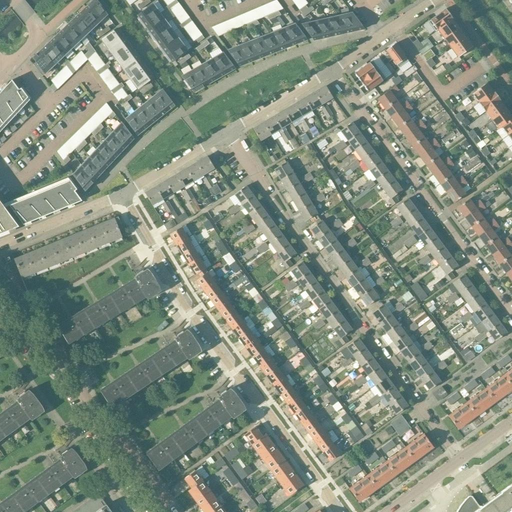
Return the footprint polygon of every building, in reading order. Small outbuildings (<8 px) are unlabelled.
[(95,0),(93,0),(86,8),(98,24),(107,15),(95,0)] [(153,4),(137,16),(144,25),(160,14),(153,4)] [(86,8),(77,16),(89,32),(98,24),(86,8)] [(445,9),(428,22),(435,32),(437,30),(452,19),(452,20),(453,19),(448,14),(445,9)] [(351,13),(339,16),(351,33),(363,30),(351,13)] [(160,14),(144,25),(151,34),(166,23),(160,14)] [(77,16),(68,24),(80,41),(81,40),(84,37),(89,32),(77,16)] [(282,27),(285,24),(279,16),(276,19),(282,27)] [(339,16),(327,19),(339,35),(351,33),(339,16)] [(327,19),(315,22),(326,38),(339,35),(327,19)] [(459,28),(452,20),(452,19),(437,30),(444,39),(459,28)] [(315,22),(302,25),(314,41),(326,38),(315,22)] [(166,23),(151,34),(158,44),(173,32),(166,23)] [(68,24),(60,33),(72,49),(80,41),(68,24)] [(294,24),(283,29),(295,45),(306,41),(294,24)] [(465,38),(459,28),(444,39),(451,48),(465,38)] [(117,29),(101,40),(108,50),(124,39),(117,29)] [(283,29),(272,33),(284,49),(295,45),(283,29)] [(173,32),(158,44),(164,53),(180,41),(173,32)] [(60,33),(51,41),(63,57),(72,49),(60,33)] [(272,33),(261,37),(273,54),(284,49),(272,33)] [(84,37),(81,40),(86,46),(89,43),(84,37)] [(261,37),(250,42),(262,58),(273,54),(261,37)] [(472,47),(465,38),(451,48),(458,58),(472,47)] [(124,39),(108,50),(116,60),(131,48),(124,39)] [(51,41),(42,49),(54,66),(63,57),(51,41)] [(180,41),(164,53),(172,62),(187,51),(180,41)] [(250,42),(239,46),(251,62),(262,58),(250,42)] [(395,44),(386,51),(389,55),(392,60),(399,68),(402,73),(411,66),(408,61),(395,44)] [(239,46),(228,51),(240,67),(251,62),(239,46)] [(131,48),(116,60),(123,70),(138,58),(131,48)] [(42,49),(33,58),(36,62),(33,64),(42,77),(54,66),(42,49)] [(430,49),(421,56),(426,62),(431,58),(431,59),(435,56),(430,49)] [(222,53),(212,59),(224,75),(234,69),(222,53)] [(145,68),(138,58),(123,70),(130,79),(145,68)] [(212,59),(202,65),(214,81),(224,75),(212,59)] [(361,83),(379,70),(372,61),(354,74),(361,83)] [(202,65),(192,70),(204,87),(214,81),(202,65)] [(145,68),(130,79),(137,90),(153,78),(145,68)] [(192,70),(182,76),(194,93),(204,87),(192,70)] [(368,92),(385,79),(379,70),(361,83),(368,92)] [(417,73),(413,77),(418,83),(422,80),(417,73)] [(11,80),(0,92),(0,127),(28,98),(21,89),(19,90),(11,80)] [(487,83),(472,94),(478,103),(479,103),(493,92),(487,83)] [(326,86),(315,93),(322,104),(332,98),(326,86)] [(396,101),(392,95),(398,90),(395,86),(392,89),(388,91),(385,94),(381,96),(378,99),(385,109),(396,101)] [(162,90),(152,97),(164,114),(174,106),(162,90)] [(494,92),(493,92),(479,103),(478,103),(485,113),(485,112),(500,101),(500,102),(501,101),(494,92)] [(311,110),(322,104),(315,93),(305,99),(311,110)] [(152,97),(144,105),(155,121),(164,114),(152,97)] [(301,116),(311,110),(305,99),(294,105),(301,116)] [(385,109),(392,118),(409,106),(406,101),(400,106),(396,101),(385,109)] [(506,110),(500,102),(500,101),(485,112),(491,121),(506,110)] [(144,105),(135,112),(147,128),(155,121),(144,105)] [(291,122),(301,116),(294,105),(284,111),(291,122)] [(324,114),(330,110),(327,106),(321,109),(324,114)] [(409,106),(392,118),(399,128),(410,120),(406,114),(412,110),(409,106)] [(332,115),(330,110),(324,114),(326,118),(332,115)] [(511,117),(506,110),(491,121),(498,130),(501,127),(511,118),(511,117)] [(281,128),(291,122),(284,111),(274,117),(281,128)] [(135,112),(125,119),(137,135),(147,128),(135,112)] [(274,117),(264,123),(270,135),(281,128),(274,117)] [(303,126),(309,123),(306,118),(300,122),(303,126)] [(511,118),(501,127),(507,136),(511,132),(511,118)] [(399,128),(406,137),(423,124),(421,120),(420,120),(413,125),(410,120),(399,128)] [(121,123),(113,132),(125,148),(133,139),(121,123)] [(270,135),(264,123),(253,129),(260,141),(270,135)] [(312,128),(309,123),(303,126),(306,131),(312,128)] [(341,131),(348,141),(359,133),(351,123),(341,131)] [(423,124),(406,137),(412,147),(423,138),(419,133),(426,128),(423,124)] [(453,140),(456,137),(460,135),(456,129),(453,132),(441,140),(445,145),(449,142),(448,141),(452,138),(453,140)] [(113,132),(105,140),(117,157),(125,148),(113,132)] [(355,150),(366,142),(359,133),(348,141),(355,150)] [(477,145),(481,142),(477,136),(473,139),(477,145)] [(412,147),(419,156),(437,143),(434,138),(427,143),(423,138),(412,147)] [(105,140),(97,149),(109,165),(117,157),(105,140)] [(342,140),(338,144),(342,149),(346,146),(342,140)] [(362,160),(373,152),(366,142),(355,150),(362,160)] [(437,143),(419,156),(426,165),(437,157),(433,152),(440,147),(437,143)] [(312,149),(309,144),(304,147),(307,152),(312,149)] [(342,149),(338,144),(334,147),(335,149),(338,152),(342,149)] [(97,149),(89,157),(101,174),(109,165),(97,149)] [(471,159),(476,156),(471,149),(467,153),(471,159)] [(362,160),(359,163),(360,165),(360,166),(365,173),(369,170),(380,162),(373,152),(362,160)] [(277,160),(274,155),(269,158),(272,163),(277,160)] [(89,157),(81,166),(93,182),(101,174),(89,157)] [(207,157),(197,163),(203,174),(214,168),(207,157)] [(426,165),(433,175),(451,162),(447,157),(441,162),(437,157),(426,165)] [(477,157),(464,167),(467,172),(481,162),(477,157)] [(356,160),(352,163),(356,168),(360,165),(356,160)] [(365,173),(364,174),(369,181),(371,179),(373,182),(376,179),(387,171),(380,162),(369,170),(365,173)] [(451,162),(433,175),(440,184),(451,176),(447,170),(453,165),(451,162)] [(186,169),(193,181),(203,174),(197,163),(186,169)] [(274,169),(281,180),(292,173),(286,163),(274,169)] [(356,168),(352,163),(348,166),(350,169),(352,172),(356,168)] [(81,166),(73,175),(85,191),(93,182),(81,166)] [(176,175),(183,187),(193,181),(186,169),(176,175)] [(383,189),(394,181),(387,171),(376,179),(383,189)] [(310,172),(305,175),(308,181),(313,178),(310,172)] [(287,190),(298,183),(292,173),(281,180),(287,190)] [(166,181),(173,193),(183,187),(176,175),(166,181)] [(308,181),(305,175),(300,178),(304,184),(308,181)] [(447,193),(464,180),(462,177),(461,176),(455,181),(451,176),(440,184),(447,193)] [(69,179),(8,204),(23,225),(81,201),(74,191),(76,190),(69,179)] [(369,181),(366,182),(371,188),(375,184),(373,182),(371,179),(369,181)] [(467,184),(464,180),(447,193),(454,203),(465,195),(461,189),(467,184)] [(156,187),(162,199),(173,193),(166,181),(156,187)] [(211,187),(213,185),(211,181),(205,184),(208,189),(211,187)] [(394,181),(383,189),(391,199),(389,200),(393,206),(398,201),(394,196),(401,191),(394,181)] [(371,188),(366,182),(362,185),(366,191),(371,188)] [(293,200),(304,194),(298,183),(287,190),(293,200)] [(216,184),(213,185),(211,187),(214,193),(216,196),(221,192),(216,184)] [(162,199),(156,187),(145,194),(152,205),(162,199)] [(235,194),(242,204),(253,196),(245,187),(235,194)] [(185,197),(191,193),(188,188),(182,192),(185,197)] [(193,198),(191,193),(185,197),(187,201),(191,199),(193,198)] [(322,193),(317,196),(320,202),(325,199),(322,193)] [(299,211),(310,204),(304,194),(293,200),(299,211)] [(486,195),(479,200),(482,204),(489,199),(489,198),(487,196),(486,195)] [(249,214),(260,206),(253,196),(242,204),(249,214)] [(320,202),(317,196),(312,199),(316,204),(320,202)] [(407,199),(397,207),(401,212),(397,215),(398,217),(400,219),(404,217),(415,209),(407,199)] [(489,199),(482,204),(485,208),(486,210),(493,204),(489,199)] [(457,208),(465,217),(482,204),(479,200),(473,205),(469,200),(457,208)] [(0,201),(0,234),(18,227),(0,201)] [(232,207),(236,213),(240,210),(236,204),(232,207)] [(310,204),(299,211),(305,221),(317,215),(310,204)] [(482,204),(465,217),(472,227),(483,219),(479,213),(485,208),(482,204)] [(256,224),(267,216),(260,206),(249,214),(256,224)] [(232,216),(236,213),(232,207),(228,210),(232,216)] [(411,226),(422,218),(415,209),(404,217),(411,226)] [(215,224),(223,217),(219,213),(212,219),(215,224)] [(263,233),(274,225),(267,216),(256,224),(263,233)] [(22,278),(109,243),(122,238),(121,236),(125,234),(118,217),(114,219),(14,259),(14,260),(11,261),(9,257),(5,259),(9,270),(13,274),(19,271),(22,278)] [(398,217),(394,220),(398,225),(402,222),(398,217)] [(418,236),(429,228),(422,218),(411,226),(418,236)] [(167,230),(176,225),(173,219),(164,225),(167,230)] [(338,219),(334,222),(338,228),(342,225),(338,219)] [(472,227),(478,236),(496,223),(493,219),(486,224),(483,219),(472,227)] [(398,225),(394,220),(390,223),(392,226),(394,228),(398,225)] [(317,239),(328,231),(321,221),(310,229),(317,239)] [(338,228),(334,222),(329,225),(333,231),(338,228)] [(246,226),(250,232),(254,229),(250,223),(246,226)] [(496,223),(478,236),(485,246),(496,238),(492,232),(499,227),(496,223)] [(270,243),(281,235),(274,225),(263,233),(270,243)] [(246,235),(250,232),(246,226),(242,230),(244,232),(246,235)] [(169,235),(176,245),(187,238),(181,228),(169,235)] [(425,246),(436,238),(429,228),(418,236),(425,246)] [(335,240),(328,231),(317,239),(325,248),(335,240)] [(277,253),(288,245),(281,235),(270,243),(277,253)] [(413,236),(408,239),(412,245),(417,241),(413,236)] [(193,248),(187,238),(176,245),(182,255),(193,248)] [(352,238),(348,241),(352,247),(356,244),(352,238)] [(432,255),(443,247),(436,238),(425,246),(432,255)] [(485,246),(492,255),(510,242),(507,238),(500,243),(496,238),(485,246)] [(412,245),(408,239),(404,243),(408,248),(412,245)] [(325,248),(332,258),(342,250),(335,240),(325,248)] [(352,247),(348,241),(343,245),(348,250),(352,247)] [(260,246),(265,251),(269,248),(265,242),(260,246)] [(511,244),(510,242),(492,255),(499,264),(510,256),(506,251),(511,246),(511,244)] [(223,244),(217,248),(219,251),(223,257),(229,254),(225,248),(223,244)] [(288,245),(277,253),(284,262),(282,264),(286,269),(292,265),(288,260),(295,254),(288,245)] [(260,255),(265,251),(260,246),(256,249),(260,255)] [(439,265),(450,257),(443,247),(432,255),(439,265)] [(199,258),(193,248),(182,255),(188,265),(199,258)] [(387,248),(383,251),(389,258),(393,255),(387,248)] [(350,260),(342,250),(332,258),(339,268),(350,260)] [(199,258),(188,265),(194,276),(198,273),(204,269),(206,268),(211,265),(205,255),(199,258)] [(426,255),(422,258),(426,264),(431,260),(426,255)] [(499,264),(506,274),(511,269),(511,258),(510,256),(499,264)] [(450,257),(439,265),(446,275),(444,276),(448,282),(454,277),(450,272),(457,267),(450,257)] [(367,258),(363,261),(367,266),(371,263),(367,258)] [(426,264),(422,258),(418,262),(422,267),(426,264)] [(339,268),(346,277),(357,269),(350,260),(339,268)] [(367,266),(363,261),(358,264),(360,266),(362,269),(367,266)] [(298,280),(309,272),(301,263),(291,270),(298,280)] [(364,279),(369,275),(364,268),(362,269),(360,266),(357,269),(346,277),(353,287),(364,279)] [(68,344),(133,305),(146,297),(148,300),(160,292),(158,286),(152,275),(147,269),(134,277),(136,281),(58,327),(68,344)] [(200,278),(196,281),(203,291),(214,282),(204,269),(198,273),(200,278)] [(305,290),(316,282),(309,272),(298,280),(305,290)] [(244,275),(233,283),(236,287),(247,279),(244,275)] [(460,293),(471,285),(463,275),(453,283),(460,293)] [(381,276),(377,280),(381,285),(385,282),(381,276)] [(364,279),(353,287),(360,296),(371,289),(374,286),(372,283),(371,281),(368,284),(364,279)] [(288,283),(292,289),(296,285),(292,280),(288,283)] [(381,285),(377,280),(372,283),(376,289),(381,285)] [(434,285),(437,289),(444,285),(441,280),(434,285)] [(203,291),(210,300),(221,292),(214,282),(203,291)] [(316,282),(305,290),(312,300),(323,292),(316,282)] [(288,292),(292,289),(288,283),(284,286),(288,292)] [(471,285),(460,293),(467,302),(478,294),(471,285)] [(35,287),(30,289),(33,297),(38,295),(35,287)] [(378,298),(371,289),(360,296),(367,306),(378,298)] [(408,291),(401,296),(406,303),(413,297),(408,291)] [(228,301),(221,292),(210,300),(217,309),(228,301)] [(319,309),(330,301),(323,292),(312,300),(319,309)] [(454,292),(450,296),(454,301),(458,298),(454,292)] [(421,302),(427,297),(424,293),(418,298),(421,302)] [(478,294),(467,302),(474,312),(485,304),(478,294)] [(454,301),(450,296),(446,299),(450,304),(454,301)] [(406,303),(402,305),(405,308),(416,300),(413,297),(406,303)] [(302,302),(306,308),(311,305),(307,299),(302,302)] [(235,311),(228,301),(217,309),(224,319),(235,311)] [(330,301),(319,309),(326,319),(337,311),(330,301)] [(383,305),(372,313),(379,323),(394,312),(391,309),(393,308),(388,301),(383,305)] [(302,311),(306,308),(302,302),(298,306),(302,311)] [(429,302),(425,305),(431,312),(434,309),(432,306),(429,302)] [(400,303),(395,306),(400,312),(404,309),(400,303)] [(472,317),(469,319),(474,327),(481,322),(492,314),(485,304),(474,312),(471,315),(472,317)] [(400,312),(395,306),(393,308),(391,309),(394,312),(395,315),(400,312)] [(242,320),(235,311),(224,319),(231,328),(242,320)] [(333,329),(344,321),(337,311),(326,319),(333,329)] [(394,312),(379,323),(387,332),(397,324),(393,319),(397,317),(395,315),(394,312)] [(468,312),(464,315),(468,320),(469,319),(472,317),(471,315),(468,312)] [(488,331),(499,323),(492,314),(481,322),(488,331)] [(468,320),(464,315),(460,319),(464,324),(468,320)] [(242,320),(231,328),(238,338),(249,330),(253,327),(254,326),(247,317),(242,320)] [(316,322),(320,328),(325,324),(321,319),(316,322)] [(351,330),(344,321),(333,329),(340,338),(338,340),(342,345),(348,341),(344,336),(351,330)] [(282,326),(279,322),(273,326),(270,329),(261,335),(264,339),(276,330),(282,326)] [(316,331),(320,328),(316,322),(312,325),(314,328),(316,331)] [(414,322),(410,325),(414,331),(418,328),(414,322)] [(453,335),(463,327),(460,323),(450,331),(453,335)] [(506,333),(499,323),(488,331),(496,341),(506,333)] [(397,324),(387,332),(394,342),(404,334),(408,331),(406,328),(405,328),(402,330),(397,324)] [(414,331),(410,325),(406,328),(410,334),(414,331)] [(249,330),(238,338),(245,347),(256,339),(260,336),(253,327),(249,330)] [(111,408),(186,358),(189,360),(201,352),(199,346),(192,336),(186,330),(174,338),(176,342),(101,392),(111,408)] [(404,334),(394,342),(401,351),(411,344),(407,338),(411,335),(410,334),(408,331),(404,334)] [(483,331),(478,335),(482,340),(486,336),(483,331)] [(482,340),(478,335),(474,338),(478,343),(482,340)] [(263,349),(256,339),(245,347),(252,357),(263,349)] [(347,346),(354,356),(365,348),(357,339),(347,346)] [(445,340),(441,343),(445,349),(449,346),(445,340)] [(428,342),(424,345),(428,350),(432,347),(428,342)] [(411,344),(401,351),(408,361),(418,353),(422,351),(420,348),(416,350),(411,344)] [(428,350),(424,345),(420,348),(422,351),(424,353),(428,350)] [(361,366),(372,358),(365,348),(354,356),(361,366)] [(270,358),(263,349),(252,357),(259,366),(270,358)] [(466,363),(474,357),(471,352),(463,358),(466,363)] [(415,371),(426,363),(418,353),(408,361),(415,371)] [(344,359),(348,365),(352,361),(348,356),(344,359)] [(511,361),(507,356),(502,359),(506,364),(511,361)] [(277,368),(270,358),(259,366),(266,376),(277,368)] [(365,371),(361,374),(362,376),(362,375),(364,378),(368,376),(379,368),(378,366),(376,364),(372,358),(361,366),(365,371)] [(344,368),(348,365),(344,359),(340,362),(344,368)] [(506,364),(502,359),(498,362),(502,367),(506,364)] [(442,361),(438,364),(442,369),(446,366),(442,361)] [(422,380),(433,372),(426,363),(415,371),(422,380)] [(324,364),(318,368),(325,377),(331,373),(324,364)] [(442,369),(438,364),(434,367),(438,372),(442,369)] [(495,372),(491,367),(486,371),(490,376),(495,372)] [(284,377),(277,368),(266,376),(273,385),(284,377)] [(375,385),(386,377),(379,368),(368,376),(370,378),(375,385)] [(490,376),(486,371),(481,375),(485,380),(490,376)] [(433,372),(422,380),(429,390),(440,382),(433,372)] [(288,374),(284,377),(273,385),(280,395),(291,387),(295,384),(288,374)] [(358,379),(362,384),(367,381),(364,378),(362,375),(358,379)] [(511,386),(504,375),(485,389),(495,402),(511,389),(511,386)] [(375,385),(370,389),(375,396),(377,395),(379,398),(382,395),(393,387),(392,386),(390,383),(386,377),(375,385)] [(358,388),(362,384),(358,379),(354,382),(356,384),(358,388)] [(478,385),(474,380),(469,383),(473,388),(478,385)] [(468,392),(473,388),(469,383),(464,387),(468,392)] [(352,387),(348,390),(350,394),(358,388),(356,384),(352,387)] [(298,396),(291,387),(280,395),(287,404),(298,396)] [(382,395),(379,398),(381,401),(380,401),(385,408),(389,404),(400,397),(396,391),(394,388),(393,387),(382,395)] [(441,387),(432,394),(438,401),(447,394),(441,387)] [(158,470),(207,434),(231,417),(233,419),(245,410),(243,404),(235,394),(230,389),(217,398),(220,401),(147,455),(158,470)] [(476,416),(495,402),(485,389),(467,403),(476,416)] [(0,440),(5,436),(30,418),(32,420),(44,412),(41,405),(34,396),(28,390),(16,400),(18,403),(0,415),(0,440)] [(461,397),(458,392),(452,396),(456,401),(461,397)] [(372,398),(377,404),(381,401),(377,395),(375,396),(372,398)] [(305,406),(298,396),(287,404),(294,414),(305,406)] [(456,401),(452,396),(447,400),(451,405),(456,401)] [(400,397),(389,404),(397,414),(407,406),(400,397)] [(372,407),(377,404),(372,398),(368,401),(370,404),(372,407)] [(476,416),(467,403),(448,416),(458,429),(476,416)] [(312,415),(305,406),(294,414),(301,423),(312,415)] [(319,425),(312,415),(301,423),(308,433),(319,425)] [(400,437),(411,429),(401,415),(390,424),(400,437)] [(326,434),(319,425),(308,433),(315,442),(326,434)] [(244,434),(251,444),(262,436),(255,427),(244,434)] [(388,437),(393,433),(389,427),(383,431),(388,437)] [(284,460),(265,434),(262,436),(251,444),(270,470),(284,460)] [(333,444),(326,434),(315,442),(322,452),(333,444)] [(405,448),(414,461),(433,447),(423,434),(405,448)] [(391,440),(386,444),(390,449),(395,445),(391,440)] [(241,443),(235,448),(239,454),(245,449),(241,443)] [(340,453),(333,444),(322,452),(329,461),(340,453)] [(390,449),(386,444),(381,448),(385,453),(390,449)] [(0,511),(24,511),(72,476),(75,479),(86,470),(83,463),(77,454),(71,448),(58,458),(60,461),(0,505),(0,511)] [(224,456),(228,461),(239,454),(235,448),(224,456)] [(396,475),(414,461),(405,448),(386,461),(396,475)] [(375,453),(369,456),(373,461),(378,458),(375,453)] [(373,461),(369,456),(364,460),(368,465),(373,461)] [(210,457),(206,460),(210,466),(214,463),(210,457)] [(214,463),(210,466),(214,472),(225,464),(221,458),(214,463)] [(303,485),(294,473),(284,460),(270,470),(289,496),(303,485)] [(377,488),(396,475),(386,461),(368,475),(377,488)] [(231,466),(236,472),(242,468),(237,462),(231,466)] [(358,465),(352,469),(356,474),(361,470),(358,465)] [(227,479),(232,474),(228,468),(222,472),(227,479)] [(242,468),(236,472),(242,480),(247,476),(242,468)] [(356,474),(352,469),(347,473),(351,478),(356,474)] [(191,489),(202,480),(195,471),(184,479),(191,489)] [(238,482),(232,474),(227,479),(233,486),(238,482)] [(359,502),(377,488),(368,475),(349,489),(359,502)] [(210,511),(220,505),(202,480),(191,489),(188,491),(203,511),(210,511)] [(511,511),(511,483),(482,506),(481,506),(479,506),(478,505),(473,497),(471,496),(470,496),(468,497),(463,502),(459,508),(456,511),(511,511)] [(111,511),(98,493),(71,511),(111,511)] [(255,499),(261,506),(266,502),(261,495),(255,499)] [(251,500),(246,504),(251,511),(254,509),(256,507),(251,500)]
